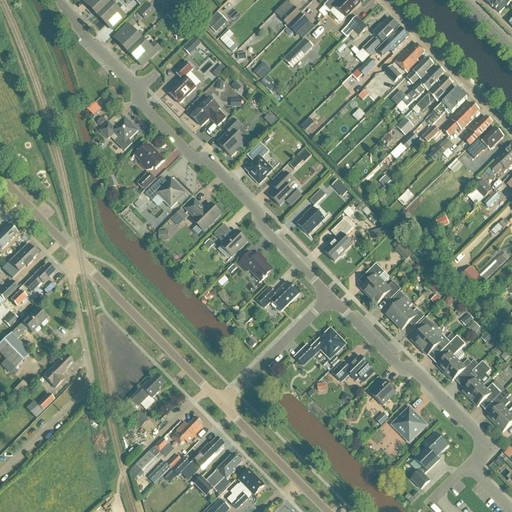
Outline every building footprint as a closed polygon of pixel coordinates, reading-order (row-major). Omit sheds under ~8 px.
[(87,0),(84,3),(98,17),(112,4),(107,0),(87,0)] [(337,4),(341,0),(331,0),(334,3),(327,10),(332,14),(336,10),(339,7),(337,5),(337,4)] [(354,10),(356,11),(362,4),(361,3),(364,0),(346,0),(345,1),(346,2),(344,4),(343,3),(339,7),(336,10),(347,20),(354,13),(353,12),(354,10)] [(501,16),(511,4),(511,0),(489,0),(487,3),(493,10),(494,10),(501,16)] [(146,22),(156,12),(147,3),(137,13),(146,22)] [(125,18),(112,4),(98,17),(112,31),(125,18)] [(302,17),(294,9),(281,21),(289,29),(302,17)] [(172,22),(175,18),(171,13),(167,17),(172,22)] [(216,35),(227,23),(217,14),(206,25),(216,35)] [(309,24),(302,16),(302,17),(289,29),(296,37),(309,24)] [(354,33),(363,25),(362,24),(357,19),(342,34),(348,40),(354,33)] [(371,57),(399,30),(390,21),(383,27),(382,26),(374,34),(379,39),(376,42),(375,41),(365,51),(371,57)] [(359,39),(368,30),(363,25),(354,33),(359,39)] [(128,27),(115,40),(129,54),(142,41),(128,27)] [(409,39),(401,32),(378,54),(382,59),(389,52),(394,57),(407,44),(405,43),(409,39)] [(306,40),(285,62),(292,70),(314,48),(306,40)] [(150,49),(142,41),(129,54),(143,68),(160,51),(155,45),(150,49)] [(340,56),(346,49),(343,45),(336,52),(340,56)] [(417,62),(425,54),(417,46),(409,53),(408,52),(396,63),(408,74),(419,63),(417,62)] [(238,62),(247,61),(246,54),(237,55),(238,62)] [(426,75),(434,67),(433,64),(430,61),(427,60),(407,80),(413,86),(419,80),(421,82),(427,76),(426,75)] [(365,79),(377,68),(370,61),(359,72),(363,76),(365,79)] [(182,81),(168,95),(180,106),(196,90),(185,79),(193,71),(186,64),(176,75),(182,81)] [(402,77),(392,67),(385,74),(395,83),(402,77)] [(437,83),(445,75),(439,69),(432,75),(431,74),(413,92),(419,97),(419,98),(426,91),(429,94),(438,84),(437,83)] [(260,82),(266,76),(261,72),(255,78),(260,82)] [(359,72),(352,77),(357,82),(363,76),(359,72)] [(372,82),(382,92),(392,83),(382,73),(372,82)] [(446,93),(453,86),(453,84),(450,81),(447,80),(441,85),(417,108),(421,112),(423,114),(435,102),(438,104),(447,95),(446,93)] [(273,84),(268,89),(273,94),(278,89),(273,84)] [(360,97),(364,102),(371,96),(366,91),(360,97)] [(452,115),(467,100),(458,91),(434,113),(436,115),(427,123),(432,128),(449,111),(452,115)] [(395,98),(401,103),(406,98),(400,92),(395,98)] [(419,97),(413,92),(403,102),(408,107),(419,97)] [(209,99),(191,117),(202,128),(210,121),(218,128),(226,120),(218,112),(220,111),(209,99)] [(472,121),(479,113),(478,112),(477,109),(476,108),(474,107),(472,106),(464,114),(463,113),(453,123),(453,124),(444,133),(450,139),(459,130),(462,133),(473,122),(472,121)] [(421,112),(417,108),(413,112),(417,116),(421,112)] [(359,121),(365,115),(361,110),(355,117),(359,121)] [(323,117),(317,123),(322,128),(328,122),(323,117)] [(101,128),(106,123),(102,119),(97,124),(101,128)] [(138,133),(125,119),(114,130),(109,124),(100,133),(108,141),(114,135),(119,140),(115,144),(125,153),(133,145),(129,142),(138,133)] [(471,146),(492,125),(486,119),(479,127),(477,127),(471,132),(472,134),(466,141),(471,146)] [(405,138),(414,129),(405,120),(396,129),(405,138)] [(218,145),(232,159),(238,152),(237,151),(245,144),(234,132),(239,127),(233,121),(224,130),(228,134),(218,145)] [(434,128),(422,139),(428,145),(440,133),(434,128)] [(495,147),(504,139),(503,138),(503,136),(501,134),(499,134),(495,129),(482,142),(480,141),(468,153),(475,161),(483,153),(486,153),(488,150),(490,152),(491,151),(493,151),(495,149),(495,147)] [(406,151),(418,140),(413,135),(401,146),(406,151)] [(397,144),(394,141),(389,136),(384,141),(388,146),(386,148),(390,152),(397,144)] [(453,146),(447,140),(439,148),(429,158),(434,163),(444,153),(445,154),(453,146)] [(261,145),(251,154),(257,160),(246,171),(250,176),(249,177),(259,187),(266,180),(265,179),(273,172),(262,160),(269,154),(261,145)] [(140,165),(146,172),(152,172),(154,170),(156,172),(165,162),(150,147),(145,147),(135,157),(142,164),(140,165)] [(511,148),(490,170),(495,175),(502,168),(507,172),(511,166),(511,148)] [(303,161),(299,157),(292,164),(296,168),(303,161)] [(459,163),(451,172),(454,175),(463,167),(459,163)] [(294,193),(289,188),(294,183),(286,174),(275,185),(280,189),(271,198),(280,208),(286,202),(291,208),(302,197),(296,191),(294,193)] [(156,181),(151,176),(147,176),(138,185),(145,193),(156,181)] [(385,189),(391,183),(386,177),(379,184),(385,189)] [(171,210),(178,203),(177,202),(185,195),(171,181),(168,185),(163,179),(145,196),(153,203),(159,198),(171,210)] [(388,194),(397,185),(393,181),(384,190),(388,194)] [(332,188),(337,193),(343,188),(338,182),(332,188)] [(479,195),(471,202),(476,207),(484,200),(492,192),(483,182),(475,191),(479,195)] [(326,197),(321,191),(310,203),(315,208),(326,197)] [(413,199),(407,193),(398,202),(404,208),(413,199)] [(489,209),(499,199),(494,194),(484,204),(489,209)] [(142,204),(138,200),(133,205),(137,209),(142,204)] [(193,222),(204,233),(221,217),(210,206),(205,211),(195,202),(186,211),(195,220),(193,222)] [(361,214),(366,209),(362,205),(357,210),(361,214)] [(307,216),(298,226),(308,237),(325,221),(313,209),(307,216)] [(173,220),(178,225),(186,218),(181,213),(173,220)] [(441,228),(451,224),(448,217),(438,221),(441,228)] [(397,230),(404,223),(399,219),(393,225),(397,230)] [(337,239),(324,253),(335,264),(340,259),(341,259),(342,260),(345,257),(345,255),(345,254),(353,247),(345,239),(353,230),(344,221),(331,234),(337,239)] [(224,226),(214,236),(223,245),(221,248),(232,259),(248,244),(237,232),(233,235),(224,226)] [(495,236),(502,230),(498,226),(491,232),(495,236)] [(8,243),(17,235),(8,227),(0,234),(0,249),(1,251),(9,244),(8,243)] [(210,251),(215,246),(210,241),(205,246),(210,251)] [(6,269),(15,278),(19,274),(25,268),(27,269),(32,264),(31,262),(37,256),(27,246),(9,265),(10,265),(6,269)] [(250,254),(239,265),(248,274),(250,272),(261,284),(268,277),(267,276),(272,271),(263,262),(264,261),(259,255),(255,259),(250,254)] [(482,279),(471,268),(459,280),(470,292),(482,280),(485,283),(507,262),(503,258),(482,279)] [(48,280),(54,274),(47,266),(42,271),(41,270),(23,288),(30,294),(40,285),(43,287),(48,281),(48,280)] [(232,275),(237,270),(234,266),(228,272),(232,275)] [(361,291),(369,298),(383,284),(389,279),(385,274),(376,266),(365,276),(370,281),(361,291)] [(418,275),(423,271),(418,266),(414,271),(418,275)] [(424,272),(419,278),(424,282),(429,277),(424,272)] [(11,282),(0,293),(0,298),(4,303),(18,289),(11,282)] [(388,289),(383,284),(369,298),(377,306),(386,297),(390,302),(401,291),(393,283),(388,289)] [(435,296),(441,289),(435,283),(429,290),(435,296)] [(272,304),(281,313),(299,296),(287,284),(276,295),(270,289),(257,302),(265,310),(272,304)] [(18,309),(28,299),(21,292),(10,302),(18,309)] [(394,324),(409,310),(413,306),(400,294),(391,303),(395,307),(386,316),(394,324)] [(436,308),(441,303),(436,297),(431,302),(436,308)] [(450,308),(454,301),(448,298),(444,304),(450,308)] [(409,310),(394,324),(402,332),(411,323),(415,327),(424,318),(417,310),(413,314),(409,310)] [(30,356),(17,342),(27,332),(31,336),(32,334),(46,321),(36,311),(0,347),(0,354),(16,370),(30,356)] [(12,314),(4,323),(9,329),(18,320),(12,314)] [(434,336),(438,331),(439,330),(434,325),(433,327),(426,320),(417,329),(421,333),(412,342),(419,350),(434,336)] [(474,336),(480,330),(474,324),(468,330),(474,336)] [(307,348),(295,359),(304,368),(316,356),(315,355),(320,350),(323,354),(323,353),(331,361),(340,352),(339,351),(345,346),(331,331),(311,351),(307,348)] [(438,331),(434,336),(419,350),(427,358),(436,349),(441,354),(442,353),(450,345),(442,336),(443,336),(438,331)] [(451,343),(456,338),(452,335),(447,340),(451,343)] [(486,345),(491,340),(486,335),(481,340),(486,345)] [(454,358),(465,346),(457,338),(450,345),(442,353),(447,358),(437,368),(445,375),(458,362),(454,358)] [(253,349),(257,345),(252,341),(248,345),(253,349)] [(499,358),(504,353),(500,348),(495,353),(499,358)] [(340,361),(336,357),(330,364),(334,368),(340,361)] [(64,372),(72,364),(66,358),(60,363),(59,362),(43,378),(55,390),(64,381),(61,378),(65,373),(64,372)] [(370,369),(371,369),(361,358),(349,370),(343,364),(332,375),(342,384),(350,376),(357,383),(356,381),(359,379),(365,384),(364,383),(373,375),(374,376),(374,375),(368,369),(369,368),(370,369)] [(465,381),(476,370),(479,367),(474,362),(471,365),(468,361),(463,366),(458,362),(445,375),(452,383),(462,374),(467,378),(465,381)] [(490,380),(486,376),(491,372),(482,363),(479,367),(476,370),(465,381),(467,379),(472,383),(462,393),(470,401),(484,388),(483,387),(490,380)] [(167,385),(159,377),(151,385),(150,383),(127,406),(129,415),(132,422),(141,431),(149,423),(136,410),(149,397),(153,401),(160,394),(159,393),(167,385)] [(394,393),(386,384),(381,380),(368,393),(383,408),(391,401),(388,398),(393,393),(394,393)] [(318,393),(327,392),(326,385),(317,386),(318,393)] [(484,388),(470,401),(478,409),(487,399),(492,404),(506,391),(505,391),(501,395),(492,386),(487,391),(484,388)] [(497,409),(506,400),(510,396),(506,391),(492,404),(497,409)] [(44,413),(55,402),(49,396),(38,407),(38,408),(33,403),(26,410),(36,421),(44,413)] [(495,427),(509,413),(504,409),(510,404),(506,400),(497,409),(487,419),(495,427)] [(426,427),(410,410),(393,427),(398,433),(400,431),(410,442),(409,443),(409,444),(426,427)] [(503,435),(511,425),(511,416),(509,413),(495,427),(503,435)] [(382,426),(389,419),(384,414),(376,421),(382,426)] [(188,444),(203,429),(201,427),(203,425),(197,419),(189,427),(186,424),(177,433),(177,434),(173,439),(180,446),(185,441),(188,444)] [(437,459),(448,448),(435,435),(423,447),(426,450),(415,461),(423,469),(411,481),(421,491),(430,483),(424,477),(439,462),(437,459)] [(217,439),(210,447),(209,446),(193,462),(203,472),(224,450),(222,448),(224,446),(217,439)] [(169,446),(164,441),(155,450),(160,455),(169,446)] [(172,471),(182,461),(177,456),(167,466),(172,471)] [(235,471),(242,464),(234,456),(218,472),(207,483),(202,478),(195,485),(207,498),(227,478),(228,479),(236,472),(235,471)] [(191,466),(184,459),(182,461),(172,471),(179,478),(191,466)] [(500,470),(505,466),(499,460),(495,464),(500,470)] [(254,498),(265,487),(249,471),(238,482),(244,488),(240,492),(237,488),(231,494),(233,496),(228,501),(232,505),(237,511),(248,500),(252,496),(254,498)] [(416,501),(420,496),(416,493),(412,497),(416,501)] [(209,511),(229,511),(230,511),(221,501),(209,511)]
